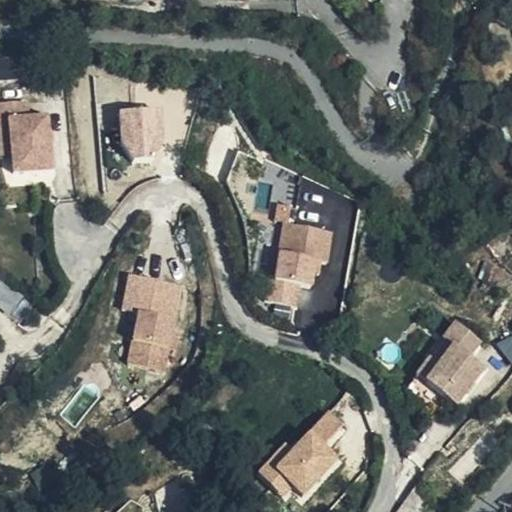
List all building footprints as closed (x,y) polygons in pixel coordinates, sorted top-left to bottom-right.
[(32,103),(0,103),(0,106),(0,124),(13,123),(14,158),(14,175),(45,174),(52,174),(51,121),(32,121),(32,103)] [(1,158),(14,158),(13,123),(0,124),(1,158)] [(329,264),(336,233),(288,223),(277,280),(313,288),(316,274),(322,274),(324,262),(329,264)] [(0,305),(14,312),(23,290),(0,279),(0,305)] [(170,335),(175,324),(140,309),(119,357),(153,371),(163,350),(170,354),(177,338),(170,335)] [(425,371),(415,390),(446,407),(467,365),(450,356),(459,338),(433,324),(423,343),(436,351),(425,371)] [(404,384),(415,390),(425,371),(415,365),(404,384)] [(324,444),(339,425),(295,459),(276,474),(284,485),(302,468),(324,444)] [(350,440),(339,425),(324,444),(302,468),(284,485),(290,492),(298,504),(337,473),(327,458),(350,440)] [(256,476),(273,496),(284,485),(276,474),(295,459),(289,450),(256,476)] [(284,485),(273,496),(277,502),(290,492),(284,485)] [(429,511),(416,500),(406,511),(429,511)]
